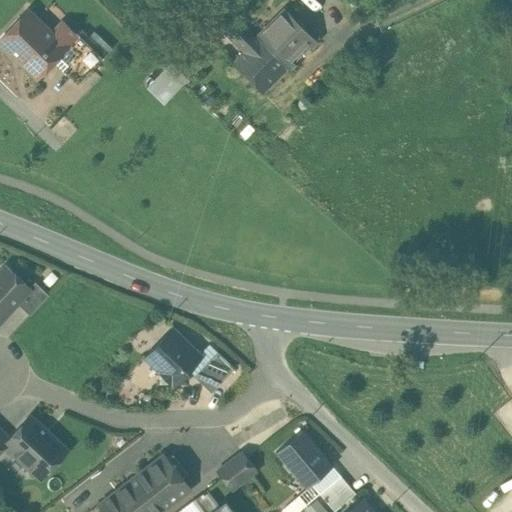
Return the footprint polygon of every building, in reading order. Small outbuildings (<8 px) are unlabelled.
[(209,23),(247,57),(261,41),(223,7),(209,23)] [(52,33),(28,10),(0,39),(0,40),(37,77),(53,60),(78,34),(78,33),(64,20),(52,33)] [(284,15),(270,31),(299,56),(313,40),(284,15)] [(78,34),(53,60),(78,84),(107,54),(82,29),(78,33),(78,34)] [(299,56),(270,31),(261,41),(247,57),(241,64),(269,89),(299,56)] [(198,65),(182,49),(145,87),(160,103),(198,65)] [(5,267),(0,272),(0,319),(16,303),(29,289),(28,288),(5,267)] [(34,282),(28,288),(29,289),(16,303),(29,315),(48,295),(34,282)] [(200,355),(172,328),(145,356),(159,370),(160,383),(187,382),(187,369),(200,355)] [(234,368),(216,351),(210,358),(227,375),(234,368)] [(210,358),(193,375),(211,392),(227,375),(210,358)] [(66,450),(29,416),(9,438),(4,444),(5,444),(35,473),(47,460),(52,464),(66,450)] [(0,429),(0,449),(5,444),(4,444),(9,438),(0,429)] [(331,465),(302,429),(277,450),(305,485),(331,465)] [(241,452),(217,470),(232,489),(256,470),(241,452)] [(162,454),(125,483),(147,511),(158,511),(189,489),(162,454)] [(340,476),(319,493),(334,511),(355,493),(340,476)] [(147,511),(125,483),(99,503),(105,511),(147,511)] [(207,489),(176,511),(254,511),(237,491),(219,505),(207,489)] [(371,511),(363,502),(351,511),(371,511)]
